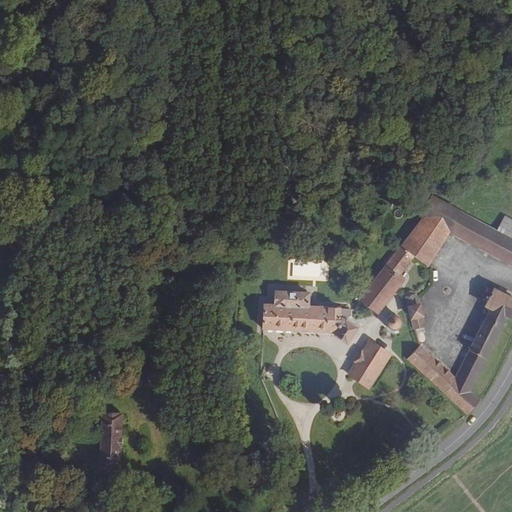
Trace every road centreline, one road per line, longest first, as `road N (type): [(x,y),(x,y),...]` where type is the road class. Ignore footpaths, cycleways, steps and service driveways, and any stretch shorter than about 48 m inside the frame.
road 1 (residential): [(360,511),(453,445),(511,367)]
road 2 (unknown): [(511,274),(479,271),(437,347)]
